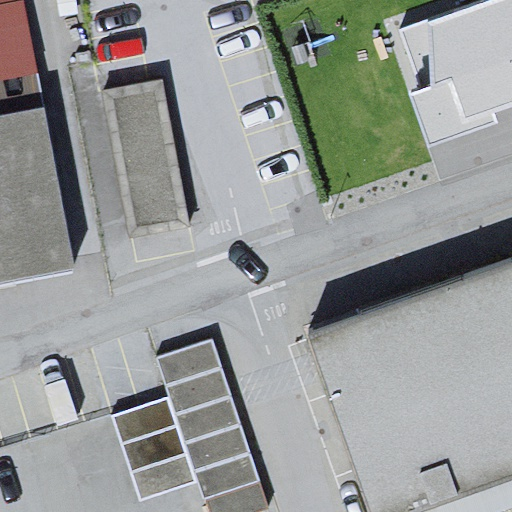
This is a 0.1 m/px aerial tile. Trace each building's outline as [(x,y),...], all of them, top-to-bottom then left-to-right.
[(0,0),(0,90),(43,83),(28,0),(0,0)] [(424,121),(511,96),(511,0),(419,0),(437,65),(410,72),(424,121)] [(420,13),(396,19),(406,65),(430,60),(420,13)] [(163,92),(110,101),(135,250),(189,241),(163,92)] [(63,107),(0,119),(0,305),(97,287),(63,107)] [(511,270),(310,342),(370,511),(444,511),(511,488),(511,270)] [(273,511),(218,355),(162,374),(210,511),(273,511)]
